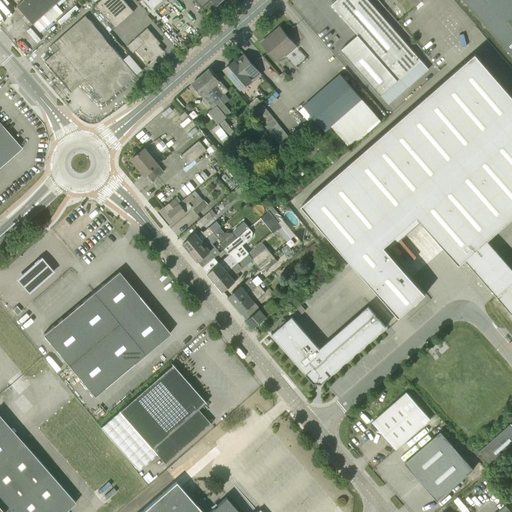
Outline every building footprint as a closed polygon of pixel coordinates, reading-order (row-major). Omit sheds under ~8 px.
[(40,32),(63,12),(56,4),(60,0),(21,0),(15,6),(40,32)] [(116,27),(128,16),(134,11),(123,0),(101,0),(96,4),(116,27)] [(145,0),(152,8),(161,0),(138,0),(139,0),(145,0)] [(398,80),(421,60),(368,0),(336,0),(332,4),(358,34),(341,49),(380,94),(397,79),(398,80)] [(511,0),(463,0),(511,55),(511,0)] [(55,53),(45,61),(72,92),(86,79),(106,101),(136,75),(85,16),(50,47),(55,53)] [(297,46),(295,45),(280,27),(262,43),(277,61),(283,55),(285,57),(297,46)] [(131,42),(128,45),(133,52),(136,50),(148,64),(163,51),(158,45),(160,43),(147,28),(134,40),(133,39),(130,41),(131,42)] [(301,205),(399,316),(425,293),(384,245),(418,216),(459,263),(511,217),(511,94),(475,53),(301,205)] [(260,73),(245,56),(237,63),(234,60),(224,69),(241,89),(260,73)] [(202,75),(231,112),(231,111),(225,104),(231,100),(225,93),(229,90),(220,81),(221,81),(210,68),(209,69),(207,69),(205,71),(205,72),(202,75)] [(308,118),(312,115),(325,131),(331,126),(350,148),(381,121),(340,74),(304,106),(300,109),(308,118)] [(226,115),(231,112),(202,75),(197,80),(195,79),(193,81),(193,83),(192,84),(204,97),(203,101),(206,104),(209,104),(213,108),(208,112),(218,125),(213,129),(225,144),(232,139),(227,133),(232,139),(231,140),(236,146),(242,141),(236,136),(237,135),(221,116),(224,114),(226,115)] [(261,84),(266,90),(270,87),(265,81),(261,84)] [(254,99),(248,105),(253,110),(259,105),(254,99)] [(267,110),(263,105),(254,113),(258,117),(267,110)] [(271,114),(267,110),(258,117),(261,122),(271,114)] [(183,120),(188,115),(185,111),(179,116),(183,120)] [(275,119),(271,114),(261,122),(265,126),(275,119)] [(278,123),(275,119),(265,126),(269,131),(278,123)] [(0,167),(23,148),(0,121),(0,167)] [(254,129),(263,139),(268,134),(260,124),(254,129)] [(285,132),(281,127),(272,135),(276,139),(285,132)] [(289,137),(285,132),(276,139),(280,144),(289,137)] [(293,141),(289,137),(280,144),(284,149),(293,141)] [(212,145),(206,138),(201,142),(199,140),(180,156),(188,165),(183,168),(186,171),(201,159),(199,157),(207,150),(210,154),(217,148),(213,144),(212,145)] [(297,146),(293,141),(284,149),(288,153),(297,146)] [(152,181),(164,171),(159,165),(145,148),(131,159),(145,175),(147,174),(152,181)] [(249,150),(239,157),(255,176),(264,169),(249,150)] [(241,184),(244,181),(237,172),(233,175),(241,184)] [(199,195),(195,190),(191,194),(191,193),(181,201),(177,196),(164,207),(175,221),(186,212),(186,211),(192,206),(194,209),(193,209),(197,214),(208,204),(204,200),(203,200),(199,195)] [(277,221),(278,223),(283,219),(272,206),(268,209),(277,221)] [(201,228),(216,214),(212,209),(196,223),(201,228)] [(214,232),(219,228),(214,222),(208,227),(209,227),(203,232),(201,230),(197,234),(196,232),(182,243),(190,252),(214,232)] [(281,226),(276,230),(277,231),(278,230),(287,241),(294,236),(291,234),(289,236),(281,226)] [(251,228),(249,227),(224,249),(229,255),(219,263),(207,273),(214,282),(238,262),(231,254),(252,237),(253,232),(251,228)] [(190,252),(198,261),(215,246),(212,243),(218,238),(214,232),(190,252)] [(220,243),(224,249),(237,238),(232,232),(221,241),(220,243)] [(511,281),(511,254),(494,234),(472,253),(504,289),(511,281)] [(324,248),(318,241),(314,244),(314,243),(305,250),(311,259),(321,252),(320,251),(324,248)] [(257,265),(272,254),(266,247),(259,253),(255,247),(238,262),(214,282),(223,292),(236,281),(235,281),(240,277),(237,274),(243,269),(243,268),(253,260),(257,265)] [(272,254),(257,265),(264,273),(278,261),(272,254)] [(43,256),(17,278),(30,292),(55,270),(43,256)] [(120,273),(95,293),(121,324),(145,303),(120,273)] [(234,305),(256,287),(254,284),(255,283),(250,278),(227,297),(231,301),(230,302),(232,304),(233,304),(234,305)] [(511,281),(504,289),(496,295),(511,313),(511,281)] [(256,287),(234,305),(236,307),(235,308),(237,310),(238,310),(242,314),(256,302),(255,301),(265,292),(259,285),(256,287)] [(287,309),(299,298),(294,292),(282,302),(287,309)] [(121,324),(95,293),(71,314),(96,345),(121,324)] [(253,328),(267,316),(278,307),(271,299),(247,320),(248,322),(248,323),(250,326),(252,326),(253,328)] [(145,303),(121,324),(145,354),(170,333),(145,303)] [(305,310),(298,303),(290,310),(297,317),(305,310)] [(272,334),(314,382),(322,383),(387,326),(369,305),(320,348),(292,316),(272,334)] [(17,315),(21,311),(17,306),(12,310),(17,315)] [(96,345),(71,314),(44,335),(44,336),(70,366),(96,345)] [(121,374),(145,354),(121,324),(96,345),(121,374)] [(70,366),(94,396),(121,374),(96,345),(70,366)] [(206,403),(172,363),(171,364),(172,365),(100,428),(138,470),(157,454),(165,464),(211,424),(198,409),(205,402),(206,403)] [(397,448),(431,418),(407,391),(373,421),(397,448)] [(511,425),(510,424),(479,450),(492,466),(511,448),(511,455),(511,456),(511,457),(511,425)] [(421,481),(457,450),(441,431),(405,462),(421,481)] [(0,511),(64,511),(76,502),(23,441),(8,455),(0,445),(0,511)] [(457,450),(421,481),(437,500),(474,469),(457,450)] [(202,511),(176,481),(140,511),(238,511),(226,497),(208,511),(202,511)] [(470,511),(458,497),(454,500),(463,511),(470,511)]
